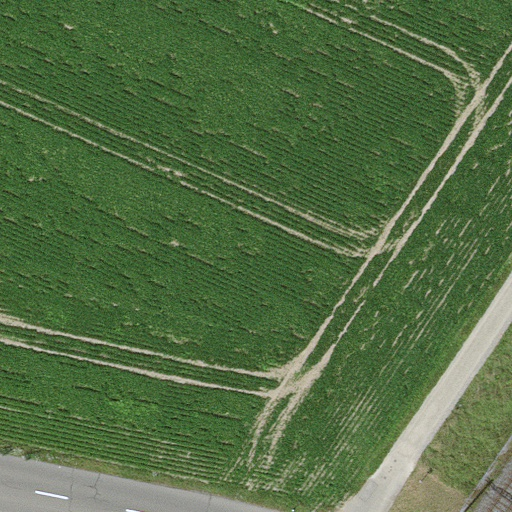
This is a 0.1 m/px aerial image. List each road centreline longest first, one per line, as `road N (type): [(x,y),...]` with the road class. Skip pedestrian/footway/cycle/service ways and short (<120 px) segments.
road 1 (track): [(511,308),(372,511)]
road 2 (tertiary): [(133,511),(0,486)]
